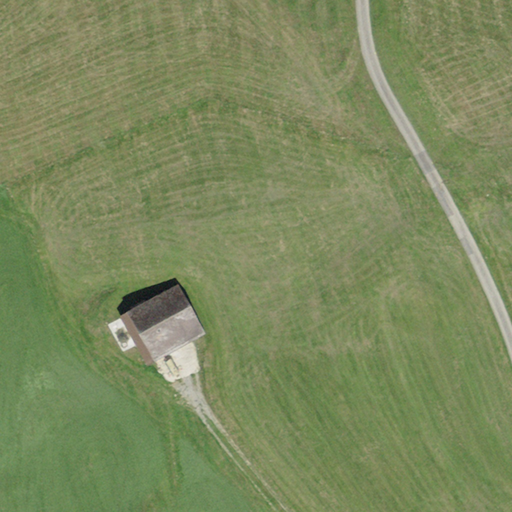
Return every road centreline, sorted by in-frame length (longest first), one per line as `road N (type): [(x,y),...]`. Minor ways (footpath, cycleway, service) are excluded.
road 1 (track): [(511,336),(370,59),(364,0)]
road 2 (track): [(282,511),(202,415)]
